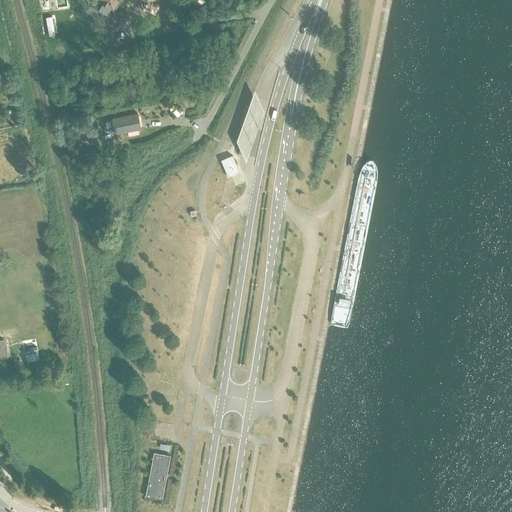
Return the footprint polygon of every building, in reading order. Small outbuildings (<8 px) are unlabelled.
[(99,0),(112,9),(113,7),(114,7),(115,7),(120,0),(99,0)] [(51,16),(45,17),(49,36),(55,35),(51,16)] [(253,88),(234,138),(244,159),(262,109),(253,88)] [(111,118),(115,133),(140,127),(137,112),(111,118)] [(225,161),(233,179),(239,176),(232,158),(225,161)] [(10,289),(12,317),(36,315),(33,286),(10,289)] [(42,360),(39,338),(46,337),(44,319),(20,322),(26,362),(42,360)] [(0,359),(8,358),(4,340),(0,340),(0,359)] [(146,496),(162,499),(170,456),(154,453),(146,496)]
